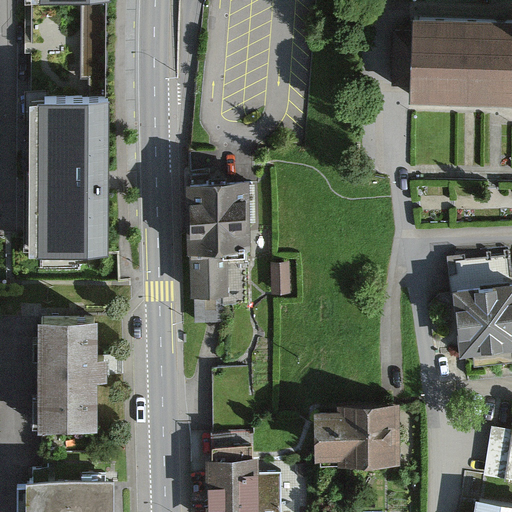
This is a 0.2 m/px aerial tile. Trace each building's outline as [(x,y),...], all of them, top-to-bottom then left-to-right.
[(511,20),(421,20),(420,33),(408,32),(408,78),(423,78),(423,94),(511,94),(511,20)] [(86,50),(85,82),(108,83),(109,50),(86,50)] [(105,84),(33,84),(33,245),(106,245),(105,84)] [(247,182),(191,183),(194,289),(226,288),(225,245),(249,244),(247,182)] [(511,269),(461,275),(469,334),(511,328),(511,269)] [(100,315),(45,316),(46,418),(102,417),(100,315)] [(344,411),(324,412),(326,457),(345,456),(346,464),(401,462),(399,401),(343,404),(344,411)] [(511,424),(492,422),(484,472),(511,477),(511,424)] [(257,511),(258,459),(212,459),(211,511),(257,511)] [(25,511),(115,511),(115,480),(26,479),(25,511)] [(511,511),(511,505),(483,501),(481,511),(511,511)]
